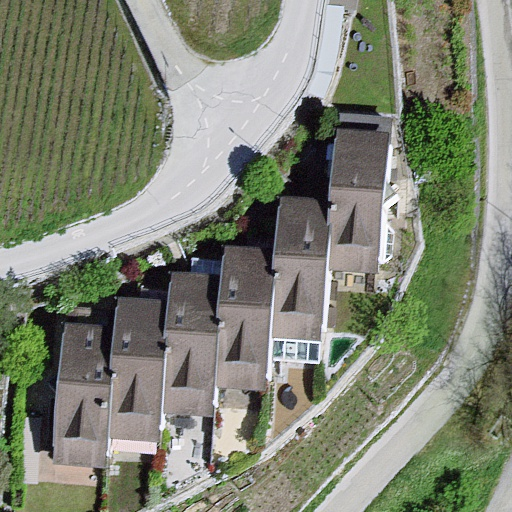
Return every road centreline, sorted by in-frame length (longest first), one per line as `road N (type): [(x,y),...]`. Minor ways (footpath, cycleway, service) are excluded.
road 1 (residential): [(281,133),(166,230),(0,281)]
road 2 (residential): [(511,292),(490,364),(352,511)]
road 3 (unclassified): [(281,133),(186,69),(145,0)]
road 4 (residential): [(493,0),(511,161)]
road 5 (unclassified): [(335,0),(281,133)]
